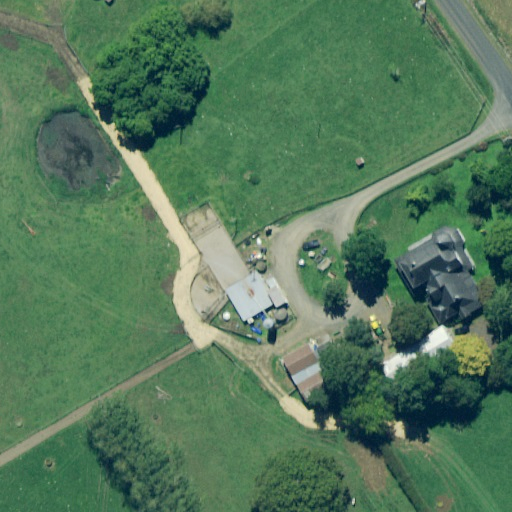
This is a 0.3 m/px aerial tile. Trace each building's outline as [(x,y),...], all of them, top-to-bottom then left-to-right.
[(452,223),(408,247),(412,254),(395,263),(416,299),(429,292),(433,299),(427,302),(440,326),(461,314),(465,321),(486,310),(477,292),(473,295),(459,271),(469,265),(461,251),(466,248),(452,223)] [(266,284),(260,273),(228,291),(246,322),(277,304),(280,308),(289,303),(274,279),(266,284)] [(462,355),(444,326),(380,366),(397,395),(462,355)] [(348,334),(338,330),(334,340),(344,344),(348,334)] [(337,388),(312,345),(286,361),(311,403),(337,388)]
